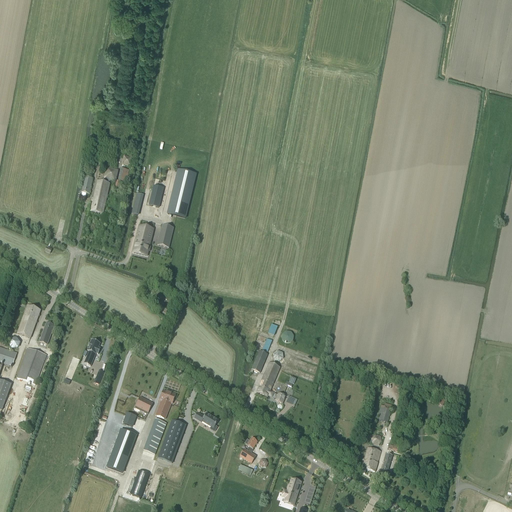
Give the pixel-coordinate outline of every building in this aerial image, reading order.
[(122,165),(131,167),(133,158),(124,156),(122,165)] [(90,212),(102,215),(109,185),(110,181),(115,182),(117,172),(107,169),(104,180),(108,180),(107,184),(97,182),(90,212)] [(118,181),(126,183),(129,171),(121,169),(118,181)] [(169,209),(167,215),(185,219),(196,175),(178,171),(177,176),(176,180),(174,186),(175,186),(174,190),(173,190),(172,196),(171,200),(170,205),(169,209)] [(81,195),(81,193),(89,195),(93,179),(85,178),(82,191),(79,191),(78,195),(81,195)] [(159,208),(162,199),(153,197),(151,206),(159,208)] [(158,246),(168,248),(173,229),(162,226),(158,246)] [(139,227),(133,253),(147,257),(148,251),(150,252),(150,248),(149,247),(153,230),(151,230),(139,227)] [(155,308),(166,314),(168,309),(158,303),(155,308)] [(28,307),(17,334),(30,339),(40,311),(28,307)] [(39,342),(47,345),(54,326),(46,323),(39,342)] [(275,336),(279,328),(270,324),(267,333),(275,336)] [(284,343),(285,344),(286,344),(288,344),(290,344),(293,342),(293,341),(294,337),(294,336),(291,333),(290,333),(287,332),(286,332),(283,334),(282,335),(281,339),(282,340),(284,343)] [(8,345),(12,349),(18,349),(19,349),(21,343),(20,343),(16,338),(11,339),(8,345)] [(262,351),(267,353),(272,341),(267,339),(262,351)] [(88,354),(84,364),(91,367),(96,354),(98,355),(100,349),(98,348),(100,344),(92,340),(90,345),(90,344),(89,347),(87,351),(89,352),(88,354)] [(0,362),(12,367),(17,354),(0,348),(0,362)] [(17,379),(35,385),(46,356),(28,349),(17,379)] [(250,369),(249,373),(252,374),(253,371),(260,374),(268,355),(259,351),(252,370),(250,369)] [(283,359),(283,354),(277,351),(273,355),(274,360),(279,363),(283,359)] [(268,396),(272,397),(274,394),(270,392),(280,368),(269,364),(256,393),(267,398),(268,396)] [(0,380),(0,410),(2,411),(11,385),(0,380)] [(155,416),(165,420),(171,404),(172,404),(176,395),(163,391),(161,396),(160,396),(159,400),(160,400),(161,401),(155,416)] [(274,394),(272,397),(277,399),(276,401),(282,404),(285,397),(279,394),(278,395),(274,394)] [(295,406),(298,400),(289,396),(287,402),(295,406)] [(135,409),(147,415),(153,404),(141,398),(135,409)] [(381,406),(377,420),(387,423),(392,406),(385,404),(384,407),(381,406)] [(132,428),(136,417),(127,414),(123,425),(132,428)] [(204,417),(203,416),(202,417),(197,414),(196,416),(195,417),(196,417),(194,419),(201,423),(202,422),(211,427),(210,430),(214,432),(217,428),(215,426),(216,424),(218,421),(216,420),(217,420),(214,418),(214,419),(206,414),(204,417)] [(166,424),(155,420),(144,451),(155,455),(166,424)] [(186,426),(172,421),(158,459),(172,464),(186,426)] [(121,430),(107,468),(122,474),(136,436),(121,430)] [(377,434),(370,440),(377,447),(384,441),(377,434)] [(257,443),(251,439),(250,442),(247,440),(244,444),(247,446),(249,448),(247,451),(245,450),(240,457),(251,464),(256,457),(251,454),(253,450),(257,443)] [(375,472),(378,462),(381,452),(368,448),(364,461),(363,461),(361,472),(365,474),(366,470),(375,472)] [(386,455),(381,473),(387,475),(392,456),(386,455)] [(268,464),(266,460),(261,460),(259,465),(261,469),(266,468),(268,464)] [(241,465),(239,469),(251,474),(253,470),(241,465)] [(279,476),(275,484),(281,486),(284,478),(279,476)] [(301,483),(291,480),(289,486),(288,485),(286,491),(284,490),(282,498),(285,499),(284,503),(293,506),(301,483)]
